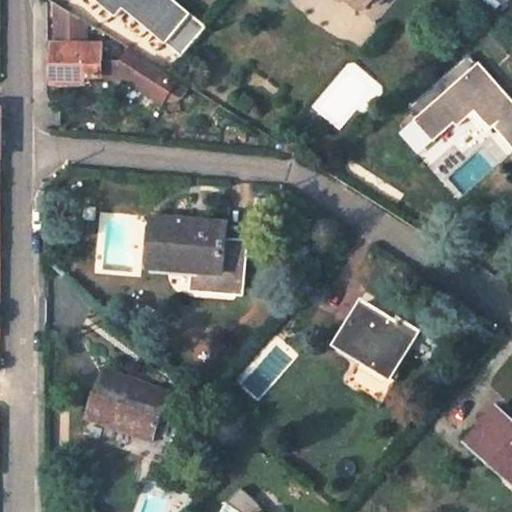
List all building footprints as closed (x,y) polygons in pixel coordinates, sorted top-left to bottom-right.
[(97,0),(116,16),(124,7),(180,56),(206,26),(175,0),(97,0)] [(58,4),(58,16),(77,16),(58,4)] [(87,23),(77,16),(58,16),(57,43),(87,44),(87,23)] [(127,47),(120,60),(102,59),(103,44),(87,44),(57,43),(55,43),(54,82),(86,84),(86,75),(122,75),(163,100),(177,78),(127,47)] [(511,98),(481,62),(415,120),(434,141),(455,123),(458,126),(476,111),(492,129),(495,126),(511,145),(511,98)] [(188,85),(177,78),(163,100),(180,98),(188,85)] [(299,146),(288,138),(283,143),(283,151),(295,152),(299,146)] [(96,218),(97,206),(85,204),(83,218),(96,218)] [(226,222),(155,215),(151,260),(193,265),(190,291),(246,297),(252,240),(225,237),(226,222)] [(391,376),(417,335),(420,330),(401,319),(399,323),(365,301),(338,344),(363,358),(349,379),(384,401),(397,379),(391,376)] [(417,335),(391,376),(397,379),(423,338),(417,335)] [(169,393),(107,369),(89,418),(152,440),(169,393)] [(511,420),(497,407),(467,441),(511,480),(511,420)] [(260,507),(241,488),(223,511),(222,511),(256,511),(260,507)]
